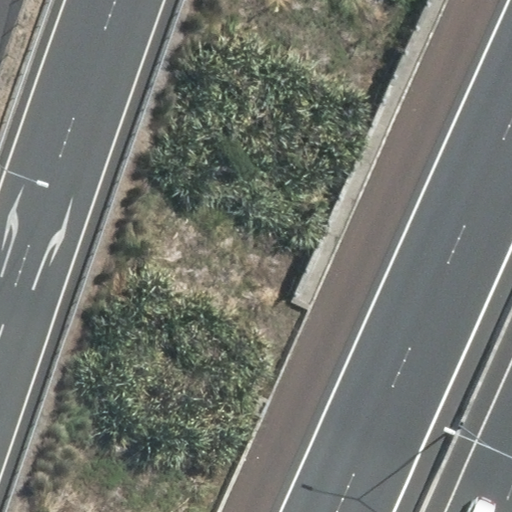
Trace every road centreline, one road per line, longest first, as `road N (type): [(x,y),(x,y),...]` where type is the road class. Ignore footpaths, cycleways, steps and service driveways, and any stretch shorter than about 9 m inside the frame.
road 1 (motorway): [(310,511),(511,58)]
road 2 (motorway): [(0,344),(126,0)]
